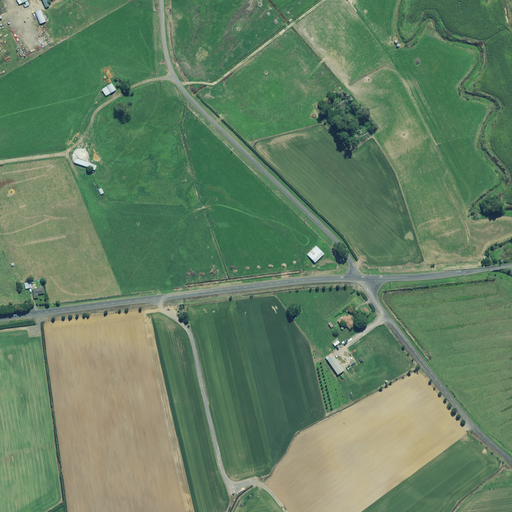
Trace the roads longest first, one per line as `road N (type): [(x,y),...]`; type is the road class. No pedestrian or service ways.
road 1 (secondary): [(0,318),(362,278)]
road 2 (unclassified): [(160,0),(161,54),(170,76),(329,234),(362,278)]
road 3 (unclassified): [(362,278),(473,429),(511,463)]
road 4 (secondary): [(362,278),(511,266)]
